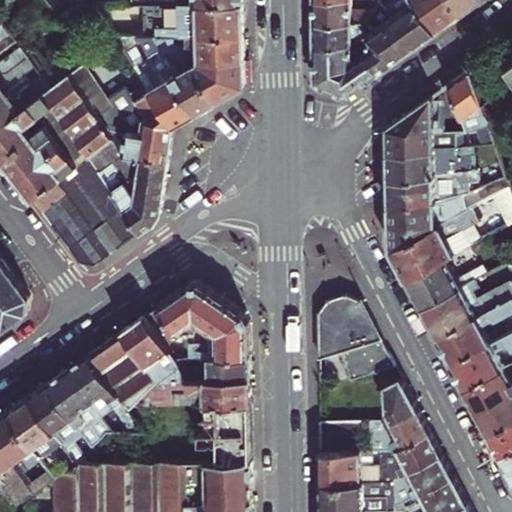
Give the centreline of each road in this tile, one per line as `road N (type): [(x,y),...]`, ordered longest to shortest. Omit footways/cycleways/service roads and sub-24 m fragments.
road 1 (residential): [(499,511),(343,211),(321,185),(285,166)]
road 2 (residential): [(285,166),(511,6)]
road 3 (primary): [(290,511),(287,305)]
road 4 (primary): [(285,166),(282,0)]
road 5 (primary): [(287,305),(285,166)]
road 6 (residential): [(0,204),(83,314)]
road 7 (residential): [(285,166),(179,246)]
road 8 (residential): [(179,246),(218,260),(287,305)]
